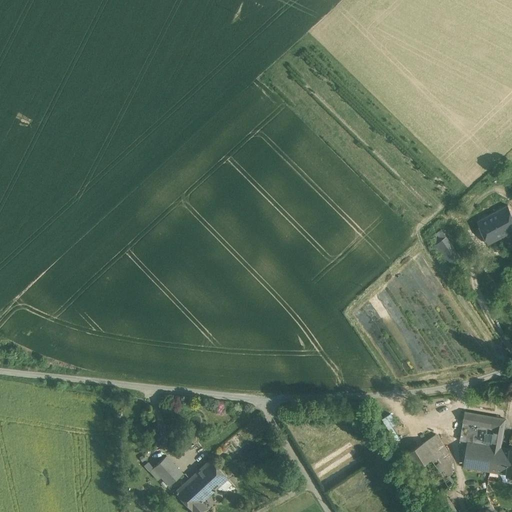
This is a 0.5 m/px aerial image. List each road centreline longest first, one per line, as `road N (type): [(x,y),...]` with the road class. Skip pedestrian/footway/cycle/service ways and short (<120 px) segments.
road 1 (unclassified): [(263,399),(0,368)]
road 2 (unclassified): [(263,399),(456,387),(511,368)]
road 3 (unclassified): [(331,511),(263,399)]
